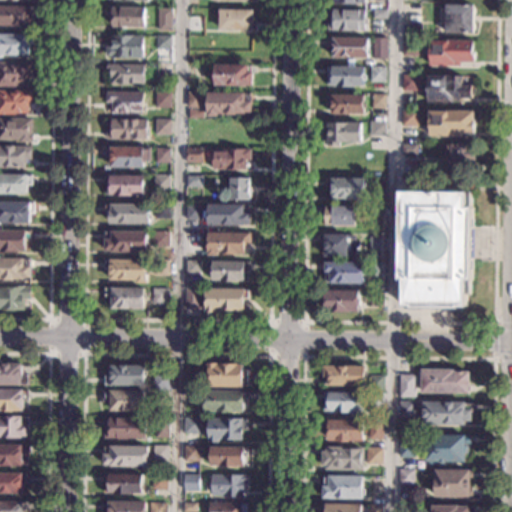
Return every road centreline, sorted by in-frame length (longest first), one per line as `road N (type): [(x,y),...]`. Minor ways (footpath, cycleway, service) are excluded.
road 1 (residential): [(72,0),(64,511)]
road 2 (tertiary): [(511,341),(0,335)]
road 3 (residential): [(285,511),(290,0)]
